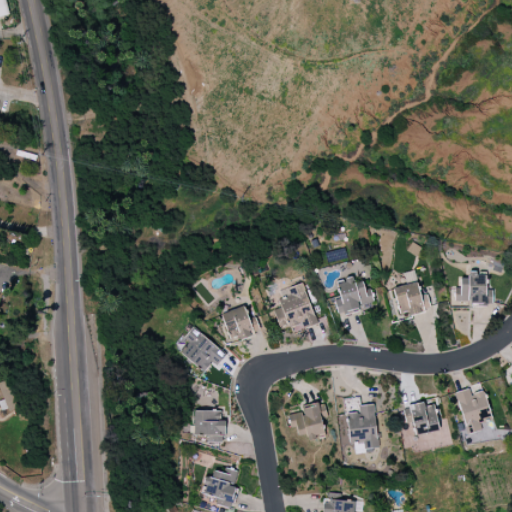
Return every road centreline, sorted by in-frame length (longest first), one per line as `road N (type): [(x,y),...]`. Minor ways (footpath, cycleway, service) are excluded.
road 1 (secondary): [(30,0),(54,95),(79,429)]
road 2 (residential): [(276,511),(260,409),(271,381),(288,367),(432,366),(486,351),(511,328)]
